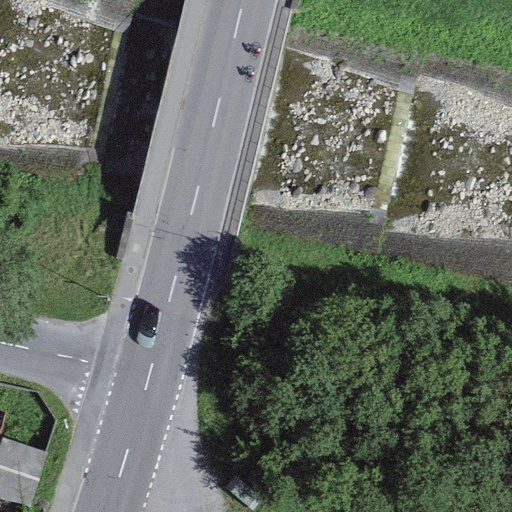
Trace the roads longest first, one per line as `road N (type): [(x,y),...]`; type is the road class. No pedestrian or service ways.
road 1 (primary): [(140,392),(231,0)]
road 2 (unclassified): [(140,392),(0,359)]
road 3 (primary): [(101,511),(140,392)]
